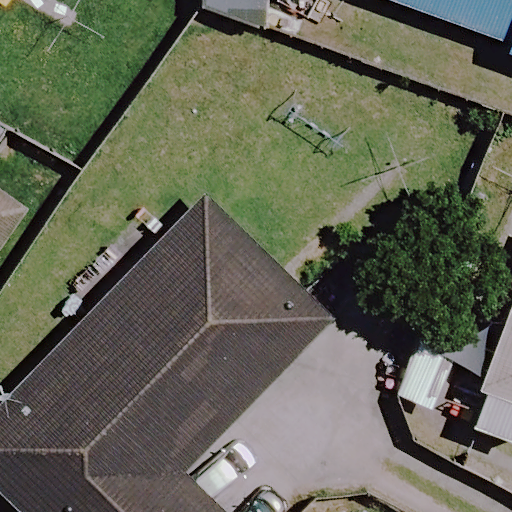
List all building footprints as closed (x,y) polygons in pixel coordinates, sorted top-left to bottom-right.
[(511,22),(511,0),(365,0),(503,47),(511,22)] [(511,22),(503,47),(499,61),(511,65),(511,22)] [(320,320),(193,206),(0,420),(0,510),(2,511),(208,511),(175,482),(320,320)] [(0,241),(16,218),(0,206),(0,241)] [(511,276),(468,396),(511,411),(511,276)]
